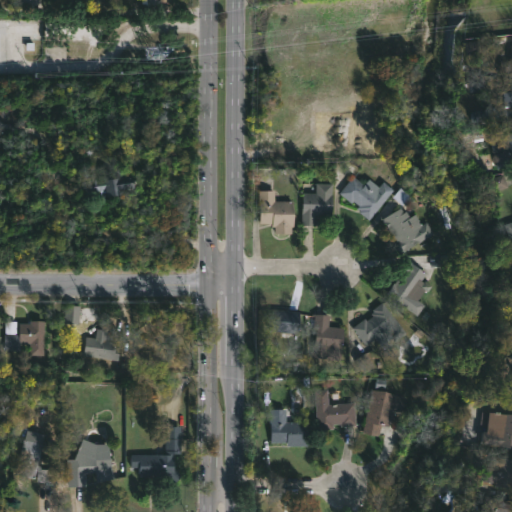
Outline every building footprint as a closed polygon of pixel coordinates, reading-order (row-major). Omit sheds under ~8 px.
[(511,75),(498,73),(500,60),(508,62),(511,38),(511,75)] [(464,55),(479,54),(477,40),(463,42),(464,55)] [(511,88),(511,120),(471,123),(471,111),(492,111),(492,107),(504,107),(503,92),(510,91),(510,88),(511,88)] [(511,165),(496,168),(494,153),(502,152),(499,134),(511,131),(511,165)] [(125,169),(126,178),(134,177),(135,188),(122,189),(122,194),(106,196),(106,191),(84,194),(83,180),(105,178),(104,176),(116,175),(115,169),(125,169)] [(374,175),(393,190),(370,220),(359,212),(361,210),(358,208),(360,206),(354,201),(352,203),(340,193),(354,176),(365,185),(374,175)] [(495,190),(505,188),(502,175),(493,177),(495,190)] [(334,184),(333,214),(319,214),(318,226),(302,225),(303,192),(316,192),(317,183),(334,184)] [(276,191),(276,201),(295,201),(295,227),(292,227),(292,234),(276,234),(276,227),(273,227),(273,224),(260,224),(260,202),(259,202),(259,190),(276,191)] [(402,208),(405,213),(408,211),(411,217),(417,214),(429,234),(420,238),(422,242),(402,254),(395,242),(397,242),(382,220),(402,208)] [(425,283),(422,287),(426,290),(419,300),(426,305),(418,316),(387,294),(394,283),(398,285),(414,264),(427,273),(422,281),(425,283)] [(383,302),(407,334),(396,342),(393,337),(382,346),(376,338),(366,346),(353,328),(366,318),(368,320),(373,316),(371,314),(374,311),(373,310),(383,302)] [(77,324),(78,306),(63,305),(62,324),(77,324)] [(302,313),(299,334),(270,331),(272,309),(302,313)] [(344,328),(341,360),(313,358),(317,332),(313,332),(314,314),(330,316),(329,327),(344,328)] [(45,321),(44,356),(30,356),(30,344),(20,344),(20,351),(4,351),(4,334),(19,335),(19,323),(30,324),(30,321),(45,321)] [(108,330),(107,340),(117,341),(115,360),(83,355),(86,337),(96,338),(97,328),(108,330)] [(371,366),(362,354),(353,361),(362,372),(371,366)] [(390,382),(387,393),(406,397),(402,413),(393,410),(389,427),(382,425),(380,434),(363,431),(373,390),(375,391),(378,380),(390,382)] [(328,390),(328,396),(342,395),(343,404),(355,403),(357,426),(341,427),(341,424),(333,425),(334,430),(318,431),(315,391),(328,390)] [(287,410),(287,422),(309,422),(308,446),(288,446),(288,443),(272,442),(271,409),(287,410)] [(511,447),(477,445),(478,432),(480,432),(482,412),(511,414),(511,447)] [(181,427),(181,454),(175,454),(175,472),(181,478),(175,483),(169,477),(140,477),(140,468),(131,467),(132,455),(165,455),(165,427),(181,427)] [(54,469),(53,482),(36,482),(36,470),(33,482),(14,477),(26,429),(46,434),(40,455),(40,468),(54,469)] [(83,439),(97,444),(109,444),(114,476),(98,479),(96,471),(85,471),(85,486),(68,486),(67,460),(74,460),(83,439)] [(511,459),(511,478),(510,490),(479,486),(483,456),(511,459)] [(511,511),(472,511),(475,497),(511,503),(511,511)]
